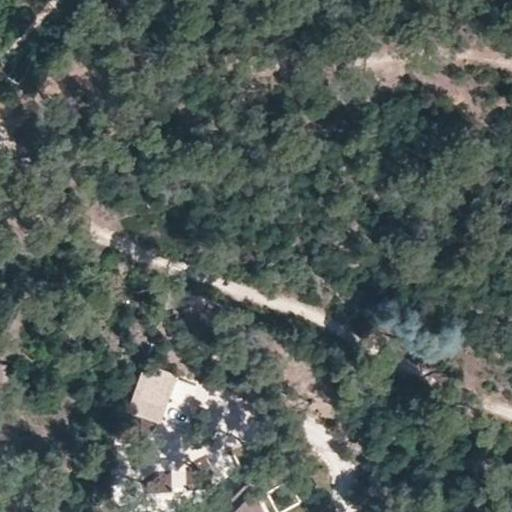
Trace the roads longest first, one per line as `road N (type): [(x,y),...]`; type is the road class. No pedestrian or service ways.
road 1 (track): [(0,208),(218,289),(305,311),(442,388),(511,416)]
road 2 (track): [(511,60),(456,53),(358,64),(175,66),(0,102)]
